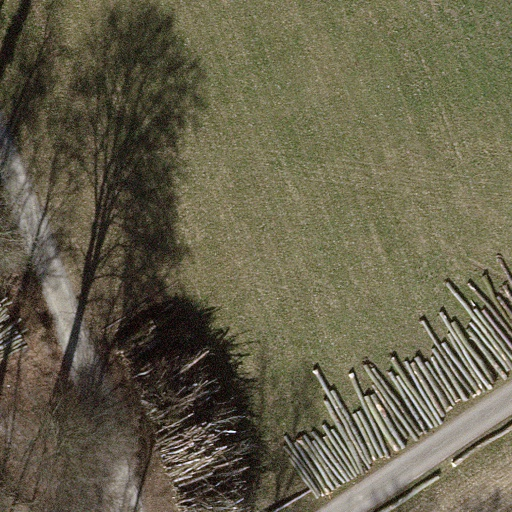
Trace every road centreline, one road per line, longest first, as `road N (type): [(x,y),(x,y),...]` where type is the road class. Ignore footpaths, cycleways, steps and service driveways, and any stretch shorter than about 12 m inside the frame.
road 1 (track): [(0,272),(105,511)]
road 2 (track): [(325,511),(511,379)]
road 3 (track): [(0,422),(50,484),(99,511)]
